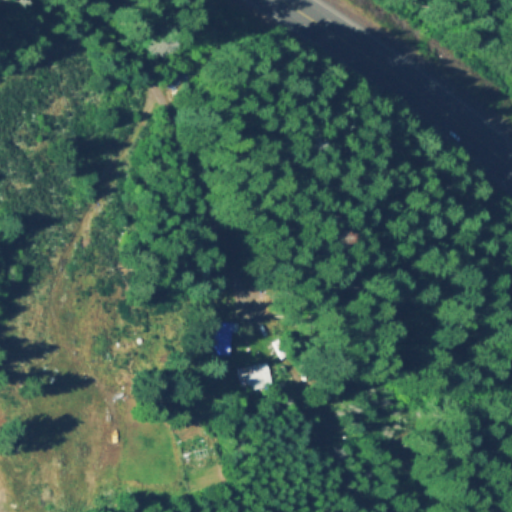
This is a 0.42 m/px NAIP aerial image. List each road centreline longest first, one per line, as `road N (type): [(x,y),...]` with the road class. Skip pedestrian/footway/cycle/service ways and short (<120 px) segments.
road 1 (track): [(369,511),(268,343),(154,91)]
road 2 (track): [(59,253),(154,91),(119,0)]
road 3 (trunk): [(511,165),(283,0)]
road 4 (track): [(9,511),(1,396),(9,335),(59,253)]
road 5 (track): [(59,253),(52,318),(75,360),(90,375),(153,401),(196,401)]
road 6 (track): [(95,0),(0,97)]
